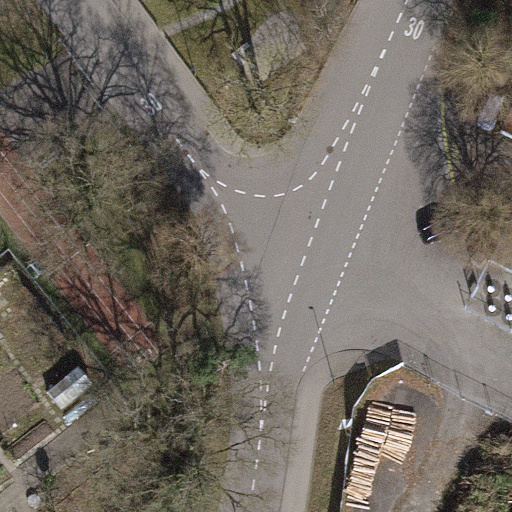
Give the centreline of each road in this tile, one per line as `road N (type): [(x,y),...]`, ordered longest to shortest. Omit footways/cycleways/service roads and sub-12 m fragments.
road 1 (residential): [(71,0),(274,268)]
road 2 (residential): [(274,268),(418,0)]
road 3 (unclassified): [(266,511),(274,268)]
